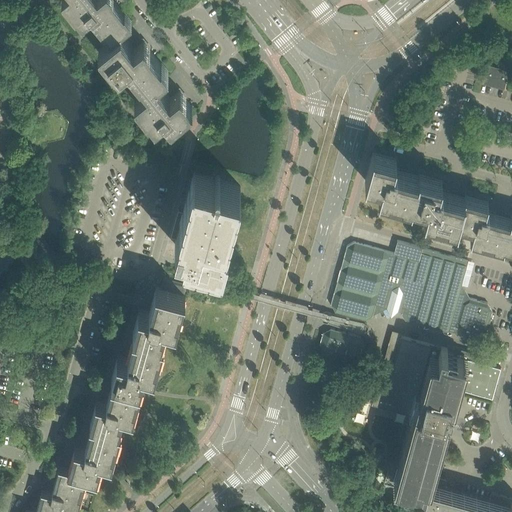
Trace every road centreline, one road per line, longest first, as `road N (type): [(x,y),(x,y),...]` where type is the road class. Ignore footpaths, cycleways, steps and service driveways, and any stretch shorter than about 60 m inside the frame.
road 1 (residential): [(175,180),(146,269),(102,276),(67,398),(30,474),(1,511)]
road 2 (secondary): [(318,103),(224,432)]
road 3 (residential): [(305,297),(345,222),(511,272)]
road 4 (secondary): [(305,297),(358,112)]
road 5 (secondary): [(263,442),(305,297)]
